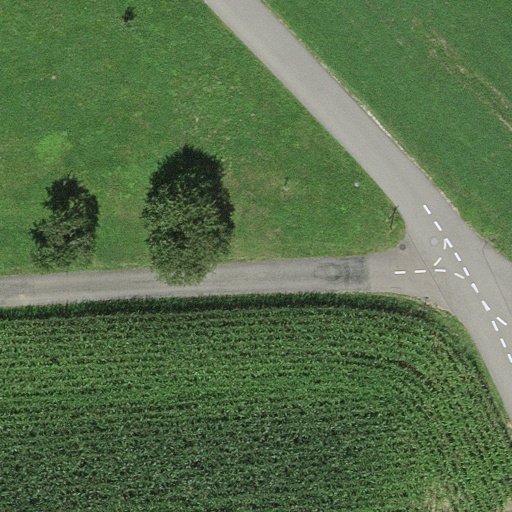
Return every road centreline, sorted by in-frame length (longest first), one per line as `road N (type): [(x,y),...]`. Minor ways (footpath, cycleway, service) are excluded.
road 1 (track): [(0,292),(466,283)]
road 2 (unclassified): [(466,283),(224,0)]
